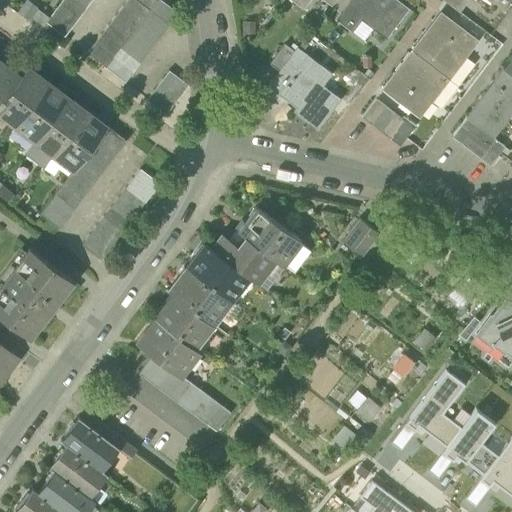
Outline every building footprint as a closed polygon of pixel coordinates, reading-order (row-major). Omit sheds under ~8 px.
[(27,0),(25,0),(16,13),(29,22),(39,9),(27,0)] [(79,18),(86,8),(75,0),(62,0),(60,3),(79,18)] [(75,0),(86,8),(92,0),(75,0)] [(142,21),(149,11),(134,0),(127,0),(123,6),(142,21)] [(134,0),(149,11),(156,2),(153,0),(134,0)] [(157,0),(156,2),(149,11),(168,26),(177,14),(158,0),(157,0)] [(289,0),(302,9),(308,0),(321,0),(339,13),(348,0),(289,0)] [(348,0),(339,13),(334,19),(351,31),(361,18),(367,23),(366,24),(372,29),(385,39),(408,8),(396,0),(348,0)] [(443,0),(445,1),(458,11),(466,0),(443,0)] [(72,27),(79,18),(60,3),(53,13),(72,27)] [(135,31),(142,21),(123,6),(115,16),(135,31)] [(149,11),(142,21),(161,36),(168,26),(149,11)] [(65,37),(72,27),(53,13),(45,22),(65,37)] [(411,51),(443,75),(459,54),(463,56),(475,40),(440,13),(411,51)] [(127,40),(135,31),(115,16),(108,26),(127,40)] [(363,41),(372,29),(366,24),(367,23),(361,18),(351,31),(363,41)] [(142,21),(135,31),(154,45),(161,36),(142,21)] [(120,50),(127,40),(108,26),(101,35),(120,50)] [(135,31),(127,40),(146,55),(154,45),(135,31)] [(113,59),(120,50),(101,35),(94,45),(113,59)] [(127,40),(120,50),(139,64),(146,55),(127,40)] [(105,69),(113,59),(94,45),(86,54),(105,69)] [(270,64),(279,71),(282,66),(293,51),(285,45),(270,64)] [(292,73),(306,55),(296,48),(293,51),(282,66),(292,73)] [(120,50),(113,59),(132,74),(139,64),(120,50)] [(418,116),(431,99),(427,96),(443,75),(411,51),(383,89),(418,116)] [(470,61),(463,56),(459,54),(443,75),(454,83),(470,61)] [(292,111),(316,129),(330,112),(340,98),(320,84),(319,85),(313,81),(323,68),(306,55),(292,73),(277,93),(277,94),(296,107),(292,111)] [(113,59),(105,69),(125,83),(132,74),(113,59)] [(0,103),(18,80),(7,71),(10,68),(1,61),(0,62),(0,103)] [(14,125),(18,121),(45,84),(35,77),(38,74),(28,66),(21,76),(18,80),(0,103),(0,108),(5,113),(3,115),(14,125)] [(292,73),(282,66),(279,71),(269,83),(266,88),(276,96),(277,94),(277,93),(292,73)] [(18,80),(21,76),(10,68),(7,71),(18,80)] [(511,76),(504,71),(503,70),(492,83),(494,85),(486,95),(484,94),(466,118),(476,125),(486,132),(491,136),(507,116),(509,113),(505,110),(510,103),(511,104),(511,76)] [(163,80),(182,94),(188,86),(169,72),(163,80)] [(45,84),(48,81),(38,74),(35,77),(45,84)] [(454,83),(443,75),(427,96),(431,99),(437,104),(454,83)] [(174,105),(182,94),(163,80),(155,90),(174,105)] [(33,140),(37,136),(64,99),(54,92),(57,88),(48,81),(45,84),(18,121),(25,126),(21,131),(33,140)] [(492,83),(484,94),(486,95),(494,85),(492,83)] [(64,99),(67,96),(57,88),(54,92),(64,99)] [(166,115),(174,105),(155,90),(147,101),(166,115)] [(53,155),(57,150),(84,114),(74,107),(77,103),(67,96),(64,99),(37,136),(44,141),(41,145),(53,155)] [(349,105),(340,98),(330,112),(339,118),(349,105)] [(361,118),(370,125),(385,106),(375,99),(361,118)] [(84,114),(86,111),(77,103),(74,107),(84,114)] [(370,125),(380,132),(394,113),(385,106),(370,125)] [(86,111),(84,114),(57,150),(64,155),(61,159),(74,169),(77,165),(84,156),(91,146),(99,137),(104,129),(93,121),(96,118),(86,111)] [(380,132),(390,140),(404,120),(394,113),(380,132)] [(104,129),(107,126),(96,118),(93,121),(104,129)] [(452,137),(461,144),(476,125),(466,118),(452,137)] [(414,128),(404,120),(390,140),(399,147),(414,128)] [(18,121),(14,125),(21,131),(25,126),(18,121)] [(486,132),(476,125),(461,144),(471,151),(486,132)] [(104,129),(99,137),(118,151),(126,140),(107,126),(104,129)] [(491,136),(486,132),(471,151),(481,158),(495,139),(491,136)] [(37,136),(33,140),(41,145),(44,141),(37,136)] [(99,137),(91,146),(110,161),(118,151),(99,137)] [(505,146),(495,139),(481,158),(490,166),(505,146)] [(42,169),(53,155),(41,145),(33,140),(23,154),(42,169)] [(91,146),(84,156),(103,170),(110,161),(91,146)] [(57,150),(53,155),(61,159),(64,155),(57,150)] [(84,156),(77,165),(96,180),(103,170),(84,156)] [(74,169),(70,175),(89,189),(96,180),(77,165),(74,169)] [(140,168),(132,178),(151,192),(159,183),(140,168)] [(70,175),(62,184),(82,199),(89,189),(70,175)] [(132,178),(125,187),(144,202),(151,192),(132,178)] [(13,194),(1,184),(0,184),(0,196),(7,202),(13,194)] [(62,184),(55,194),(74,209),(82,199),(62,184)] [(125,187),(118,197),(137,211),(144,202),(125,187)] [(55,194),(47,204),(67,219),(74,209),(55,194)] [(118,197),(111,207),(130,221),(137,211),(118,197)] [(59,228),(67,219),(47,204),(40,214),(59,228)] [(238,230),(245,236),(274,258),(282,264),(299,242),(300,240),(255,206),(238,230)] [(111,207),(103,216),(123,231),(130,221),(111,207)] [(103,216),(96,226),(115,240),(123,231),(103,216)] [(342,241),(361,255),(378,233),(359,218),(342,241)] [(96,226),(89,235),(108,250),(115,240),(96,226)] [(101,259),(108,250),(89,235),(82,245),(101,259)] [(222,235),(212,249),(243,272),(248,276),(256,282),(274,258),(245,236),(238,247),(222,235)] [(310,251),(299,242),(282,264),(285,266),(294,273),(295,272),(294,271),(310,251)] [(204,243),(186,266),(225,296),(243,272),(212,249),(204,243)] [(0,316),(5,321),(30,339),(73,281),(28,248),(0,285),(0,316)] [(266,290),(285,266),(282,264),(274,258),(256,282),(266,290)] [(168,290),(172,294),(212,324),(220,313),(230,300),(225,296),(186,266),(168,290)] [(230,300),(248,276),(243,272),(225,296),(230,300)] [(449,296),(467,304),(472,291),(455,283),(449,296)] [(505,351),(511,356),(511,290),(503,303),(504,303),(492,319),(490,317),(476,335),(492,348),(493,346),(503,353),(505,351)] [(194,348),(212,324),(172,294),(154,318),(136,342),(153,355),(163,362),(172,369),(181,375),(199,352),(194,348)] [(230,300),(220,313),(231,321),(241,308),(230,300)] [(473,317),(458,335),(465,341),(480,322),(473,317)] [(0,378),(15,358),(0,347),(0,378)] [(401,353),(392,369),(402,375),(411,359),(401,353)] [(139,374),(148,381),(163,362),(153,355),(139,374)] [(148,381),(158,388),(172,369),(163,362),(148,381)] [(158,388),(167,396),(182,376),(181,375),(172,369),(158,388)] [(445,370),(405,423),(414,431),(418,426),(424,430),(446,447),(460,427),(451,420),(442,413),(464,384),(445,370)] [(167,396),(177,403),(192,384),(182,376),(167,396)] [(177,403),(187,410),(201,391),(192,384),(177,403)] [(187,410),(196,417),(211,398),(201,391),(187,410)] [(366,396),(354,409),(366,420),(377,407),(366,396)] [(196,417),(206,424),(220,405),(211,398),(196,417)] [(230,413),(220,405),(206,424),(215,432),(230,413)] [(460,407),(451,420),(460,427),(470,414),(460,407)] [(461,458),(464,461),(479,441),(494,422),(475,408),(470,414),(460,427),(446,447),(442,451),(451,459),(455,454),(461,458)] [(114,447),(117,450),(118,448),(127,447),(129,444),(89,414),(84,422),(115,446),(114,447)] [(61,440),(66,444),(98,468),(114,447),(115,446),(84,422),(79,418),(61,440)] [(414,431),(405,423),(390,442),(400,450),(414,431)] [(418,426),(414,431),(420,435),(424,430),(418,426)] [(483,475),(479,480),(489,487),(492,482),(498,486),(511,496),(511,436),(498,455),(483,475)] [(498,455),(479,441),(464,461),(483,475),(498,455)] [(49,466),(55,471),(84,493),(101,471),(98,468),(66,444),(49,466)] [(137,450),(129,444),(127,447),(118,448),(117,450),(130,459),(137,450)] [(451,459),(442,451),(427,470),(437,478),(451,459)] [(455,454),(451,459),(457,463),(461,458),(455,454)] [(55,471),(38,493),(62,511),(83,511),(93,500),(84,493),(55,471)] [(474,506),(489,487),(479,480),(465,499),(474,506)] [(412,511),(371,481),(359,497),(372,507),(368,511),(412,511)] [(492,482),(489,487),(494,491),(498,486),(492,482)] [(16,511),(62,511),(38,493),(32,489),(16,511)] [(359,497),(350,508),(355,511),(368,511),(372,507),(359,497)]
